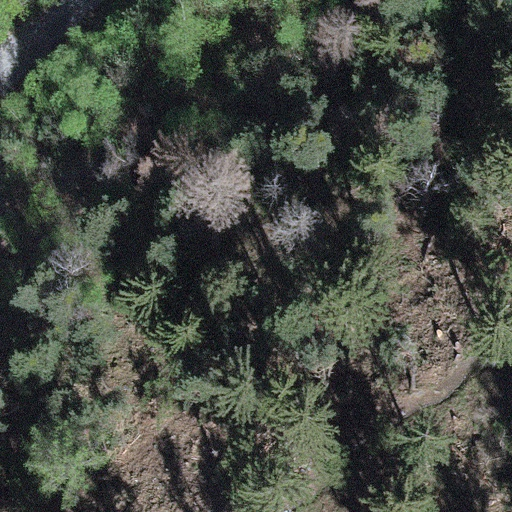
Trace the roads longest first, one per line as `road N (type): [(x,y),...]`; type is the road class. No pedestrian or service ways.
road 1 (motorway): [(302,0),(0,486)]
road 2 (motorway): [(331,511),(511,221)]
road 3 (track): [(118,0),(33,96),(0,121)]
